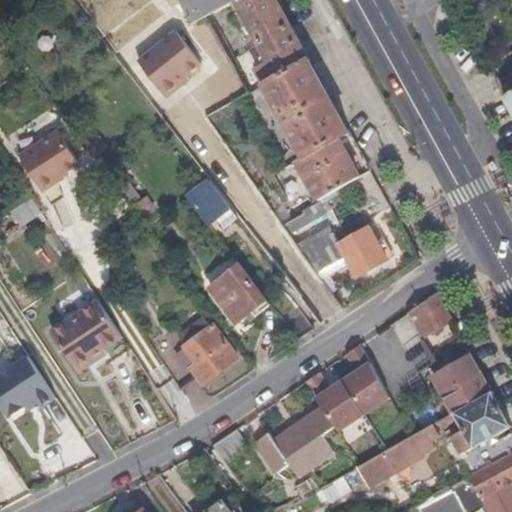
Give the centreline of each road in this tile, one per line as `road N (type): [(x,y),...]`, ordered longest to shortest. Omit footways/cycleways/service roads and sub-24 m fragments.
road 1 (residential): [(488,236),(170,446),(38,511)]
road 2 (primary): [(358,0),(488,236)]
